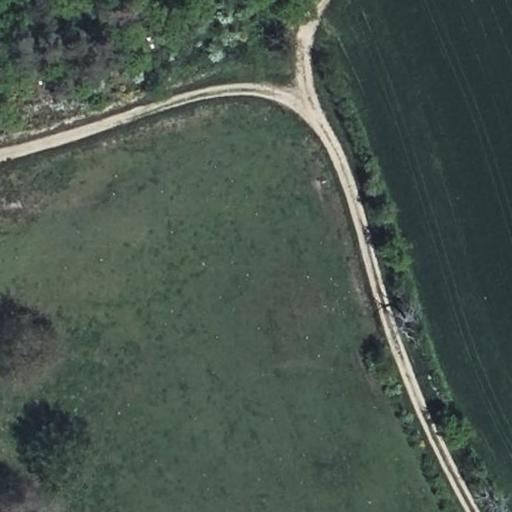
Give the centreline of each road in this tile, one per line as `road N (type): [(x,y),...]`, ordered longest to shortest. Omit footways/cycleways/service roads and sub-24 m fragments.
road 1 (track): [(0,147),(203,90),(283,89),(321,122),(373,217),(492,511)]
road 2 (track): [(321,122),(294,15),(311,0)]
